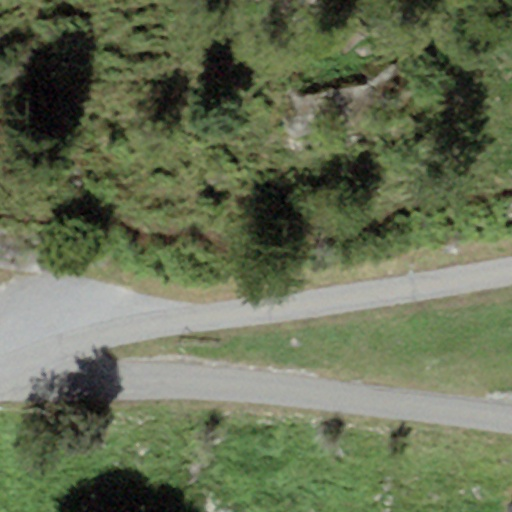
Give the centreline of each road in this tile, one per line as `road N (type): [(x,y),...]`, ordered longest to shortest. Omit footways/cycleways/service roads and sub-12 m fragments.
road 1 (residential): [(37,358),(47,376),(75,384),(222,385),(511,420)]
road 2 (residential): [(37,358),(195,319),(511,274)]
